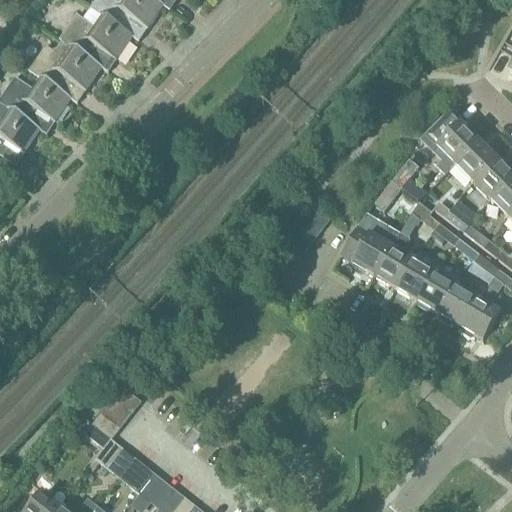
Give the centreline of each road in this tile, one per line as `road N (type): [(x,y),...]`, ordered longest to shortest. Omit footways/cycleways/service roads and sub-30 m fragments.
road 1 (residential): [(0,260),(258,0)]
road 2 (residential): [(474,430),(293,294),(332,239)]
road 3 (unknown): [(279,511),(134,418)]
